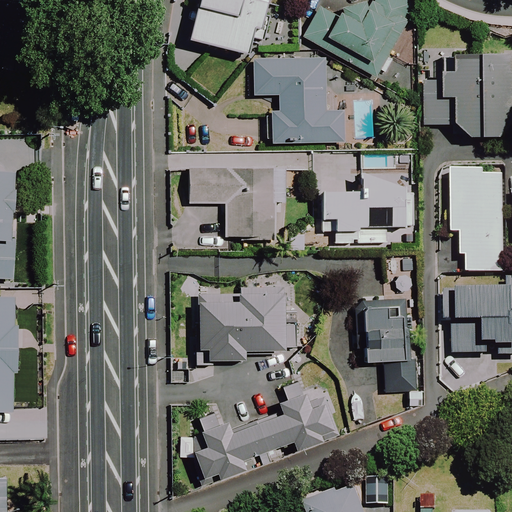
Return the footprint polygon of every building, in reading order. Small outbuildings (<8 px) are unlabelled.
[(199,0),(189,41),(242,55),(249,30),(255,31),(263,0),(199,0)] [(335,18),(319,9),(303,37),(375,79),(409,20),(375,0),(370,0),(343,4),(335,18)] [(0,56),(1,52),(12,54),(19,13),(8,11),(0,9),(0,56)] [(422,127),(454,127),(466,139),(492,139),(505,125),(511,124),(511,69),(503,69),(503,55),(452,55),(452,74),(439,74),(439,82),(421,82),(422,127)] [(271,140),(271,145),(279,145),(333,144),(345,144),(344,112),(332,112),(331,71),(325,71),(325,57),(254,59),(255,96),(278,95),(278,113),(271,113),(271,117),(266,117),(266,140),(271,140)] [(286,168),(279,168),(189,169),(189,204),(224,204),(225,240),(272,239),(272,204),(280,204),(280,190),(286,189),(286,168)] [(504,174),(454,171),(452,235),(461,235),(460,257),(467,257),(466,273),(500,275),(504,174)] [(11,242),(14,242),(18,175),(0,173),(0,279),(9,280),(10,250),(11,242)] [(361,181),(361,194),(321,193),(321,220),(323,220),(323,233),(334,233),(334,244),(385,245),(385,225),(407,226),(408,195),(398,194),(398,182),(361,181)] [(304,253),(305,236),(290,235),(289,252),(304,253)] [(235,296),(193,297),(193,307),(189,307),(190,365),(237,365),(237,356),(276,355),(276,351),(290,351),(290,327),(280,327),(279,290),(235,290),(235,296)] [(418,387),(417,292),(357,293),(358,328),(370,328),(371,363),(383,363),(383,388),(418,387)] [(0,412),(9,413),(16,300),(0,298),(0,412)] [(287,456),(335,438),(320,398),(299,406),(297,399),(298,398),(292,384),(277,389),(282,404),(268,409),(271,416),(229,432),(226,423),(218,426),(213,412),(192,420),(197,434),(192,436),(199,453),(185,459),(197,490),(238,474),(235,467),(254,459),(257,467),(268,463),(265,454),(284,447),(287,456)] [(0,511),(12,511),(12,476),(0,476),(0,511)] [(388,477),(361,477),(361,507),(389,507),(388,477)] [(307,511),(362,511),(355,489),(305,505),(307,511)]
